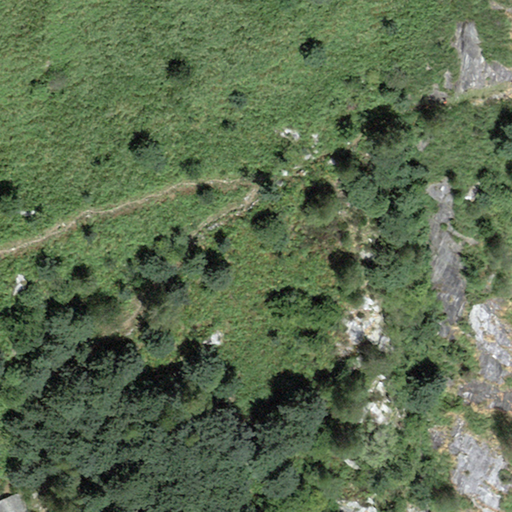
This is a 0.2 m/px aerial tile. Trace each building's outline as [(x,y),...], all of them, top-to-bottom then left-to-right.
[(98,443),(102,471),(132,466),(128,438),(98,443)] [(166,466),(139,478),(152,507),(179,495),(166,466)] [(118,478),(91,482),(95,507),(122,504),(118,478)] [(25,511),(17,493),(0,501),(0,511),(25,511)] [(183,511),(178,500),(154,510),(154,511),(183,511)]
